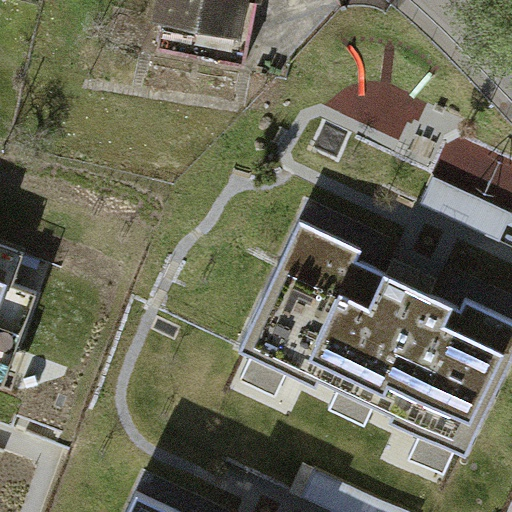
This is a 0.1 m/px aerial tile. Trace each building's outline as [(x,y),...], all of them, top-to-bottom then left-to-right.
[(162,0),(160,16),(165,17),(158,49),(245,66),(257,0),(162,0)] [(511,211),(435,176),(422,203),(500,240),(511,211)] [(390,418),(466,454),(511,356),(511,317),(466,296),(462,306),(409,281),(356,256),(361,246),(300,218),(240,347),(318,384),(321,376),(394,410),(390,418)] [(0,247),(0,311),(21,255),(0,247)] [(409,511),(315,468),(302,495),(337,511),(409,511)] [(182,511),(138,491),(128,511),(182,511)]
